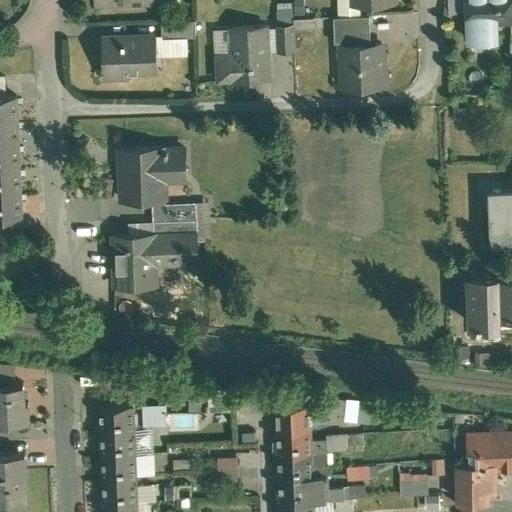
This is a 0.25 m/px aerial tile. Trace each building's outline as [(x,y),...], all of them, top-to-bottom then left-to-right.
[(511,0),(468,0),(469,21),(511,19),(511,0)] [(371,14),(336,16),(337,41),(344,41),(344,45),(373,43),(371,14)] [(196,17),(163,19),(163,35),(196,34),(196,17)] [(296,49),(295,23),(280,23),(281,49),(296,49)] [(269,24),(233,25),(234,56),(219,57),(220,77),(271,75),(269,24)] [(156,66),(155,32),(105,33),(106,64),(125,64),(126,67),(156,66)] [(373,43),(344,45),(346,83),(338,83),(338,84),(390,82),(389,70),(385,65),(384,43),(373,43)] [(16,95),(0,95),(0,120),(17,120),(16,95)] [(17,120),(0,120),(0,144),(18,144),(17,120)] [(18,144),(0,144),(0,168),(19,168),(18,144)] [(164,146),(121,148),(122,150),(124,150),(125,168),(123,168),(124,199),(153,198),(164,197),(164,196),(162,196),(161,174),(185,173),(185,179),(187,180),(186,148),(164,148),(164,146)] [(19,168),(0,168),(0,192),(20,192),(19,168)] [(511,186),(490,187),(491,189),(492,189),(492,207),(490,207),(491,242),(506,241),(506,244),(510,244),(510,241),(511,241),(511,186)] [(20,192),(0,192),(0,217),(7,217),(21,217),(20,192)] [(197,201),(165,202),(164,197),(153,198),(154,220),(198,218),(197,201)] [(198,218),(154,220),(155,232),(178,231),(178,240),(198,239),(199,239),(198,218)] [(155,232),(114,233),(116,284),(154,283),(153,258),(177,257),(178,263),(179,263),(178,240),(178,231),(155,232)] [(198,239),(178,240),(179,263),(200,262),(198,239)] [(511,273),(499,274),(500,316),(501,316),(511,315),(511,273)] [(500,316),(499,274),(471,275),(472,323),(480,323),(480,324),(483,324),(483,323),(501,322),(501,316),(500,316)] [(0,421),(25,420),(29,420),(27,401),(24,402),(23,383),(0,384),(0,421)] [(231,409),(231,388),(203,388),(203,409),(231,409)] [(310,396),(287,395),(288,421),(311,420),(310,396)] [(353,420),(355,399),(323,397),(322,411),(340,412),(340,419),(353,420)] [(134,402),(102,403),(103,429),(135,428),(134,402)] [(163,425),(162,403),(138,404),(139,426),(163,425)] [(198,430),(199,413),(170,412),(169,429),(198,430)] [(312,427),(279,428),(280,452),(313,451),(312,427)] [(135,428),(103,429),(104,452),(136,451),(135,428)] [(359,434),(332,435),(333,450),(348,449),(348,442),(360,442),(359,434)] [(511,434),(481,436),(481,451),(471,451),(471,466),(461,466),(462,499),(489,498),(489,489),(496,489),(495,466),(511,465),(511,434)] [(313,451),(280,452),(281,476),(314,475),(314,464),(327,464),(327,450),(313,451)] [(137,475),(136,451),(104,452),(105,476),(137,475)] [(25,452),(0,452),(0,502),(6,503),(6,500),(27,500),(25,452)] [(215,457),(215,468),(233,468),(233,457),(215,457)] [(348,462),(334,463),(335,472),(349,472),(348,462)] [(371,463),(350,465),(351,476),(372,474),(371,463)] [(239,468),(215,469),(215,481),(239,480),(239,468)] [(396,472),(397,494),(425,492),(424,471),(396,472)] [(137,475),(105,476),(106,500),(138,499),(137,475)] [(314,475),(281,476),(282,500),(315,499),(314,475)] [(356,497),(339,498),(339,510),(356,510),(356,497)] [(138,511),(138,499),(106,500),(106,511),(138,511)] [(315,511),(315,499),(282,500),(282,511),(315,511)]
